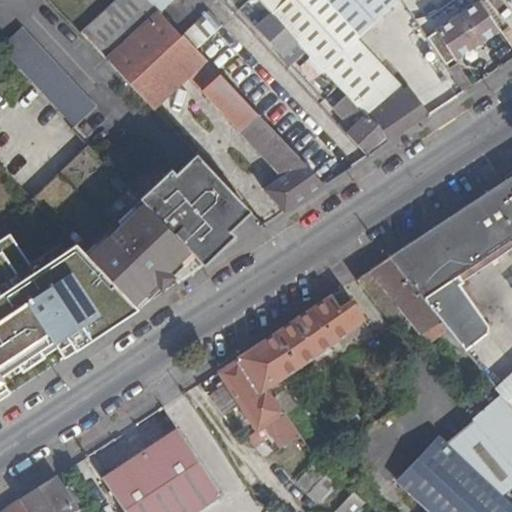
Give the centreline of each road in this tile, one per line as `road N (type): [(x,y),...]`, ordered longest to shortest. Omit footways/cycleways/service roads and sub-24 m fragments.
road 1 (tertiary): [(0,454),(511,111)]
road 2 (unknown): [(154,350),(260,480),(265,511)]
